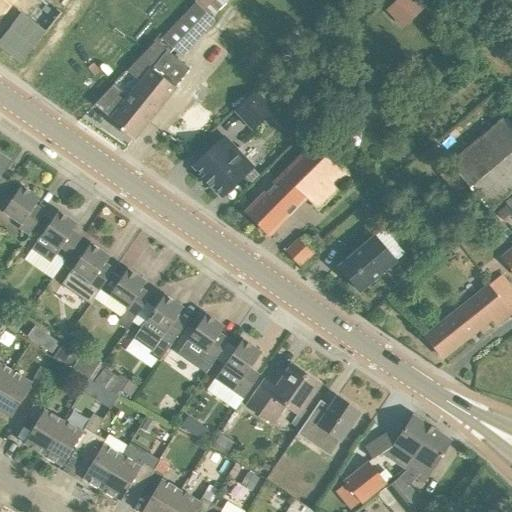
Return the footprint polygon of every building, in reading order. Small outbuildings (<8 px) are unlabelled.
[(0,0),(0,46),(22,63),(70,0),(8,0),(8,1),(7,0),(0,0)] [(198,0),(196,3),(210,17),(212,19),(230,0),(198,0)] [(396,0),(386,10),(404,29),(427,7),(419,0),(396,0)] [(196,3),(162,39),(177,53),(210,17),(196,3)] [(133,139),(146,124),(190,69),(167,51),(110,121),(133,139)] [(253,130),(274,111),(255,91),(234,110),(253,130)] [(269,235),(306,198),(318,210),(349,178),(342,171),(359,154),(346,142),(361,128),(348,116),(317,146),(314,143),(246,212),(269,235)] [(511,129),(502,118),(449,163),(490,212),(511,193),(511,129)] [(231,156),(237,151),(224,137),(193,166),(204,177),(202,179),(210,187),(212,185),(222,197),(247,173),(231,156)] [(0,175),(10,161),(0,153),(0,175)] [(33,208),(40,198),(21,185),(3,212),(22,225),(19,229),(28,236),(31,232),(43,215),(33,208)] [(503,220),(511,213),(511,212),(506,206),(497,213),(503,220)] [(58,211),(51,221),(40,238),(31,250),(50,263),(57,255),(66,261),(80,241),(70,234),(77,224),(58,211)] [(40,238),(51,221),(43,215),(31,232),(40,238)] [(359,291),(396,261),(375,237),(339,267),(359,291)] [(300,267),(313,254),(298,239),(286,252),(300,267)] [(93,298),(112,273),(102,266),(109,256),(91,243),(71,271),(62,284),(89,304),(93,298)] [(511,250),(503,258),(511,269),(511,250)] [(132,322),(149,299),(139,292),(146,282),(127,269),(120,279),(103,304),(122,318),(118,323),(127,330),(132,322)] [(112,273),(93,298),(103,304),(120,279),(112,273)] [(511,289),(501,276),(425,336),(443,358),(492,319),(497,326),(511,313),(511,289)] [(160,361),(186,324),(176,317),(183,308),(164,295),(157,305),(141,328),(134,339),(136,340),(152,352),(150,354),(160,361)] [(141,328),(157,305),(149,299),(132,322),(141,328)] [(2,324),(15,333),(25,319),(19,313),(11,311),(4,316),(2,324)] [(209,368),(227,343),(217,337),(224,327),(206,314),(188,340),(205,352),(199,361),(209,368)] [(59,342),(49,335),(42,345),(52,353),(59,342)] [(243,400),(248,392),(260,375),(250,369),(261,352),(243,339),(215,378),(234,391),(233,393),(243,400)] [(81,354),(68,345),(67,344),(57,357),(72,367),(81,354)] [(88,378),(91,379),(102,362),(85,351),(73,368),(88,378)] [(0,393),(13,371),(4,365),(0,363),(0,393)] [(303,407),(318,384),(292,366),(275,390),(264,383),(248,408),(274,426),(291,402),(302,409),(303,407)] [(40,382),(47,370),(41,367),(34,379),(40,382)] [(46,385),(53,373),(47,370),(40,382),(46,385)] [(32,382),(23,377),(13,371),(0,393),(0,410),(12,417),(32,382)] [(118,396),(121,391),(113,385),(117,380),(106,373),(98,384),(105,388),(118,396)] [(119,377),(117,380),(113,385),(121,391),(131,398),(139,387),(121,374),(119,377)] [(118,396),(105,388),(98,401),(110,408),(118,396)] [(320,400),(297,434),(323,451),(333,436),(340,441),(359,413),(337,397),(330,407),(320,400)] [(43,455),(64,420),(45,409),(47,405),(37,398),(24,421),(34,427),(24,443),(43,455)] [(298,429),(310,412),(303,407),(302,409),(291,424),(298,429)] [(382,453),(405,470),(434,428),(414,415),(395,444),(387,433),(365,447),(372,459),(382,453)] [(148,416),(141,428),(150,433),(157,420),(148,416)] [(190,432),(196,421),(188,416),(181,426),(190,432)] [(82,455),(96,432),(86,426),(83,431),(64,420),(43,455),(62,466),(72,450),(82,455)] [(425,481),(452,440),(434,428),(405,470),(407,471),(379,494),(389,507),(390,506),(394,511),(413,511),(423,504),(408,486),(415,477),(424,483),(425,481)] [(102,490),(121,456),(104,444),(107,440),(96,432),(82,455),(92,462),(83,478),(102,490)] [(230,440),(221,434),(213,447),(226,454),(232,445),(234,442),(230,440)] [(162,477),(169,465),(171,467),(184,445),(175,440),(163,462),(161,460),(156,468),(154,467),(141,490),(151,496),(141,511),(167,511),(182,489),(162,477)] [(141,490),(154,467),(144,461),(139,466),(121,456),(102,490),(121,501),(131,484),(141,490)] [(343,480),(363,504),(387,484),(367,460),(343,480)] [(243,481),(254,488),(260,478),(249,471),(243,481)] [(206,511),(212,503),(202,497),(200,500),(182,489),(167,511),(206,511)] [(246,511),(228,501),(223,510),(212,503),(206,511),(246,511)]
